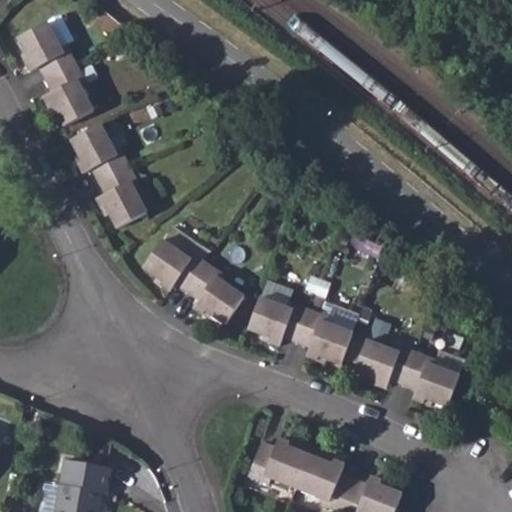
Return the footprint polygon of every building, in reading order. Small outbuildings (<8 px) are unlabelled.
[(44,68),(50,80),(57,94),(48,98),(53,108),(58,106),(69,127),(97,112),(85,88),(91,85),(81,65),(71,45),(64,49),(52,25),(23,39),(34,61),(30,64),(34,72),(44,68)] [(104,127),(75,141),(86,163),(82,164),(87,175),(96,171),(103,183),(109,195),(100,200),(106,211),(110,210),(120,229),(148,215),(137,190),(144,187),(133,167),(124,149),(117,152),(104,127)] [(177,284),(189,293),(202,302),(196,309),(205,315),(207,313),(226,326),(244,300),(222,283),(225,277),(207,265),(190,253),(186,258),(164,243),(145,269),(165,283),(163,286),(171,292),(177,284)] [(262,301),(250,332),(271,341),(271,344),(282,348),(285,340),(298,344),(312,350),(309,359),(319,363),(320,360),(342,369),(354,338),(327,328),(330,322),(310,314),(291,306),(288,312),(262,301)] [(391,383),(404,388),(417,393),(414,402),(425,407),(427,403),(449,412),(460,382),(435,372),(436,366),(425,362),(416,358),(396,351),(394,356),(369,346),(357,376),(378,385),(377,388),(387,391),(391,383)] [(275,483),(300,494),(327,505),(325,511),(328,511),(400,511),(405,502),(383,492),(385,488),(375,484),(372,491),(358,486),(345,480),(348,471),(337,466),(335,471),(331,469),(333,465),(335,461),(301,447),(299,451),(298,455),(292,452),(294,449),(283,444),(279,452),(266,447),(252,480),(272,488),(275,483)] [(62,458),(53,511),(96,511),(98,505),(95,500),(97,491),(100,492),(105,493),(110,466),(62,458)]
